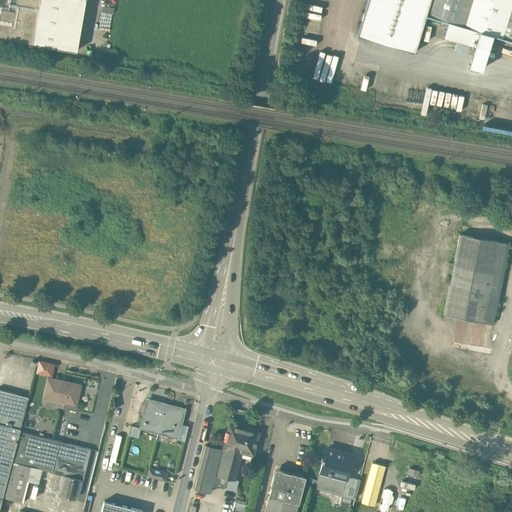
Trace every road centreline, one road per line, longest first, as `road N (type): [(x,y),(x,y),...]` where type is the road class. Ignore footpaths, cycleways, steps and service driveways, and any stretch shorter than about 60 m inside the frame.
road 1 (secondary): [(280,0),(209,360)]
road 2 (secondary): [(511,447),(209,360)]
road 3 (secondary): [(209,360),(0,313)]
road 4 (residential): [(209,360),(175,511)]
